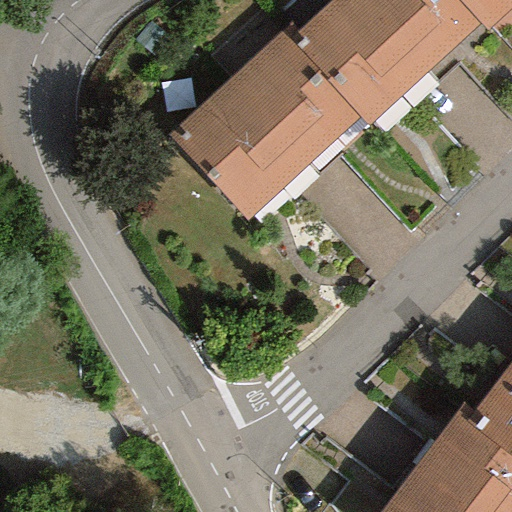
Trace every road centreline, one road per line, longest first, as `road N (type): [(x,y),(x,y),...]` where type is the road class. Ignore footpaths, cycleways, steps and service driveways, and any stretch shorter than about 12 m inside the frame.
road 1 (residential): [(207,465),(32,158),(24,71)]
road 2 (residential): [(511,193),(399,313),(268,430),(207,465)]
